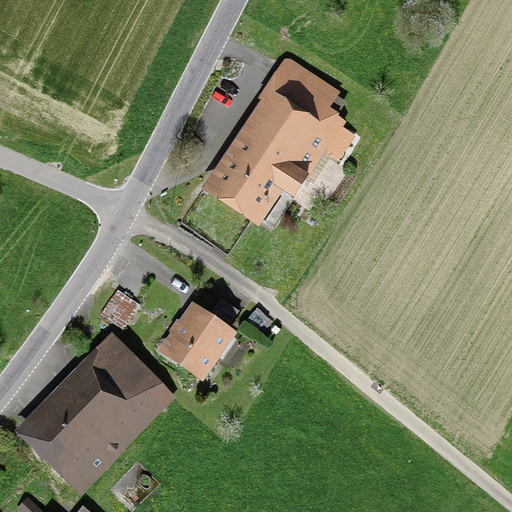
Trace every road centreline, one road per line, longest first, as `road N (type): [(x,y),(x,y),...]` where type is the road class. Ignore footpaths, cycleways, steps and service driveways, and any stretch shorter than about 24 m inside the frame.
road 1 (track): [(511,503),(267,302),(125,211)]
road 2 (tertiary): [(125,211),(233,0)]
road 3 (tertiary): [(0,394),(93,269),(125,211)]
road 4 (residential): [(0,154),(125,211)]
